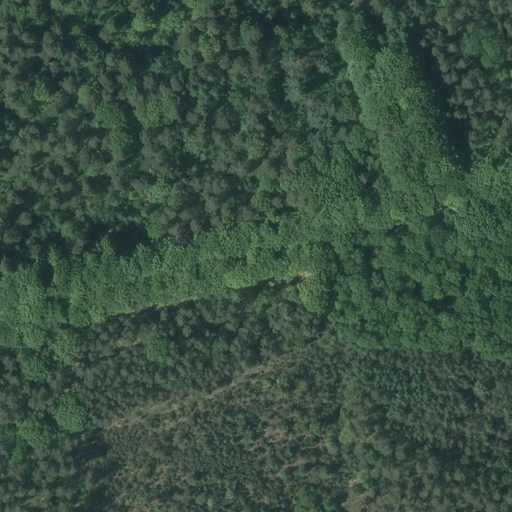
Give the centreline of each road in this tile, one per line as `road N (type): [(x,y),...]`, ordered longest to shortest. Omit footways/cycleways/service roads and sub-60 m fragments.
road 1 (track): [(0,302),(511,188)]
road 2 (track): [(437,209),(351,0)]
